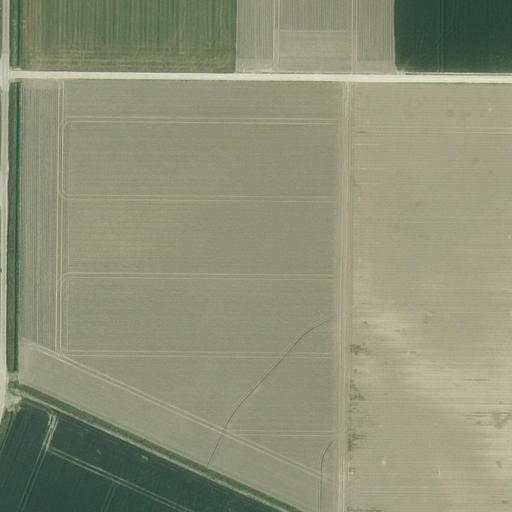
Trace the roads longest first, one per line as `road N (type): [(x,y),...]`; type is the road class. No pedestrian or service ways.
road 1 (unclassified): [(5,74),(511,83)]
road 2 (unclassified): [(0,340),(5,74)]
